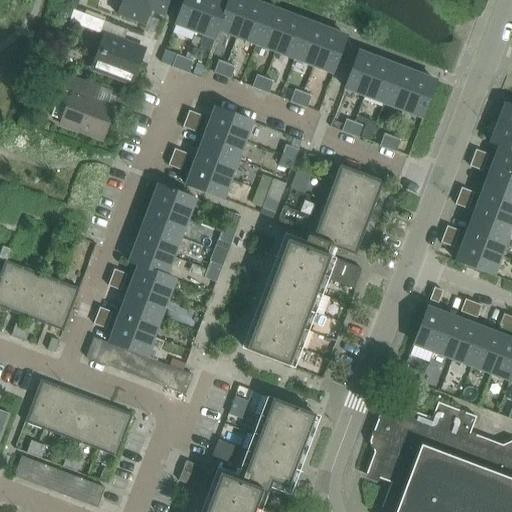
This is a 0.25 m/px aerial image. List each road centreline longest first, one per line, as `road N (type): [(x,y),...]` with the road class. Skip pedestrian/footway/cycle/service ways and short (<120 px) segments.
road 1 (residential): [(64,372),(180,76),(440,182)]
road 2 (residential): [(335,511),(329,484),(409,264)]
road 3 (residential): [(440,182),(507,0)]
